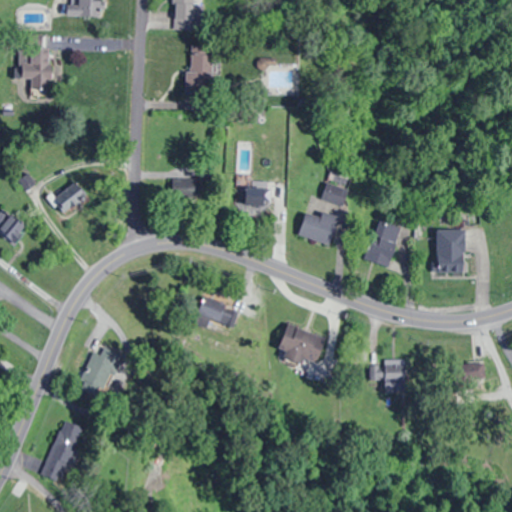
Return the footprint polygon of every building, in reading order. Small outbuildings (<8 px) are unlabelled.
[(69,0),(69,17),(102,17),(102,0),(69,0)] [(197,0),(173,0),(173,26),(197,26),(197,0)] [(187,94),(211,94),(211,55),(187,55),(187,94)] [(266,66),(266,88),(296,87),(295,65),(266,66)] [(173,177),(173,201),(198,201),(198,177),(173,177)] [(54,198),(66,213),(87,197),(75,182),(54,198)] [(241,186),(240,209),(281,211),(282,188),(241,186)] [(334,240),(335,214),(302,213),(301,239),(334,240)] [(364,260),(390,267),(401,227),(376,219),(364,260)] [(466,230),(436,230),(436,273),(466,273),(466,230)] [(195,310),(234,331),(244,314),(204,293),(195,310)] [(280,350),(320,358),(325,334),(285,325),(280,350)] [(123,354),(98,342),(77,386),(102,398),(123,354)] [(405,358),(384,358),(384,389),(405,389),(405,358)] [(0,380),(10,380),(10,363),(0,363),(0,380)] [(41,474),(61,482),(83,426),(63,418),(41,474)]
